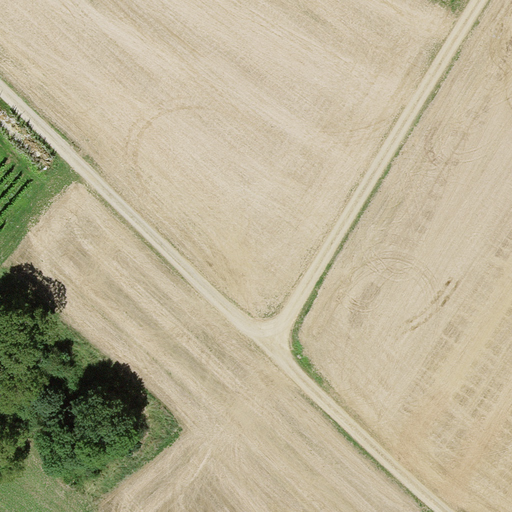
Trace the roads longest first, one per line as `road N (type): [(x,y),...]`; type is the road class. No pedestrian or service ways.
road 1 (track): [(441,511),(0,91)]
road 2 (track): [(475,0),(267,345)]
road 3 (track): [(0,267),(80,168)]
